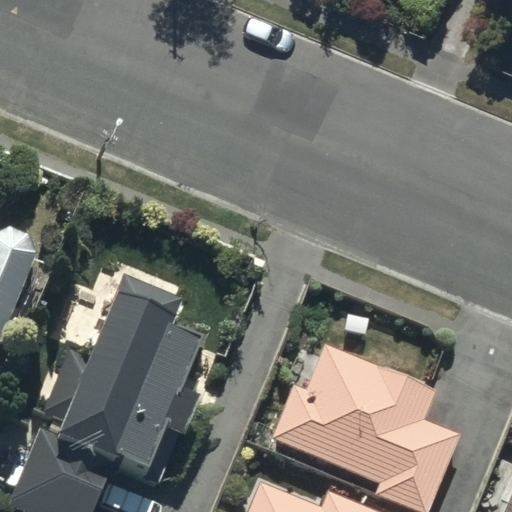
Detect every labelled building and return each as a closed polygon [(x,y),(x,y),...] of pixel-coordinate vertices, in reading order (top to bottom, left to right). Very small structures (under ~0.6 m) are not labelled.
[(0,342),(34,260),(26,241),(5,233),(0,235),(0,342)] [(68,354),(5,511),(93,511),(109,472),(143,485),(197,351),(166,339),(170,328),(111,305),(88,362),(68,354)] [(435,397),(323,352),(305,396),(291,390),(269,446),(378,490),(373,502),(396,511),(428,511),(457,441),(423,427),(435,397)] [(511,511),(511,489),(502,511),(511,511)] [(319,511),(310,511),(257,490),(248,511),(360,511),(326,498),(319,511)]
